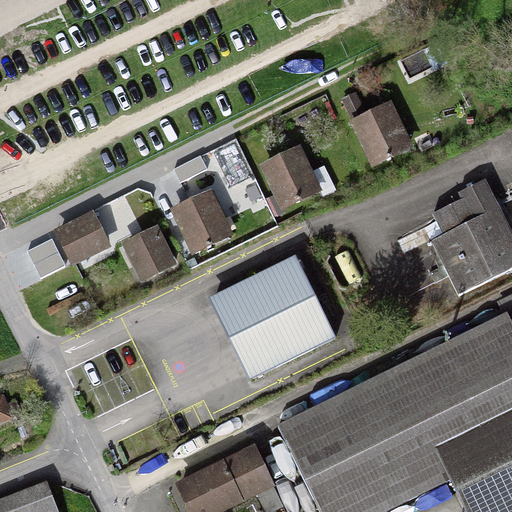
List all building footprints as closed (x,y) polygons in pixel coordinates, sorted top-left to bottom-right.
[(396,106),(353,126),(376,173),(418,153),(396,106)] [(307,151),(264,169),(285,215),(327,196),(307,151)] [(447,240),(434,246),(460,298),(511,273),(511,234),(487,183),(461,195),(466,205),(436,219),(447,240)] [(216,195),(176,214),(197,259),(237,240),(216,195)] [(98,215),(59,233),(76,268),(114,250),(98,215)] [(160,229),(125,247),(146,286),(180,268),(160,229)] [(336,339),(296,255),(209,296),(250,380),(336,339)] [(320,511),(386,511),(450,480),(466,511),(511,511),(511,321),(507,312),(278,425),(320,511)] [(6,396),(0,397),(0,425),(15,419),(6,396)] [(262,447),(183,484),(195,511),(236,511),(283,491),(262,447)]
